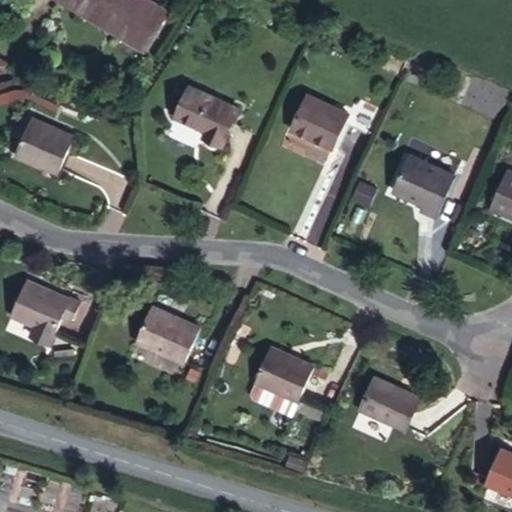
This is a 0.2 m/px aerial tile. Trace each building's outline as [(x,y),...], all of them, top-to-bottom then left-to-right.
[(57,0),(142,51),(146,45),(73,0),(57,0)] [(73,0),(146,45),(166,12),(146,0),(73,0)] [(202,137),(222,147),(239,109),(190,87),(176,117),(206,131),(202,137)] [(334,148),(344,124),(349,115),(308,96),(292,128),(334,148)] [(349,115),(344,124),(371,136),(383,111),(357,98),(349,115)] [(44,167),(59,174),(75,137),(34,118),(16,158),(43,170),(44,167)] [(419,211),(437,218),(456,177),(410,156),(393,192),(423,205),(419,211)] [(511,218),(511,171),(508,169),(490,209),(511,218)] [(36,325),(55,334),(63,318),(70,302),(71,301),(28,281),(13,314),(36,325)] [(63,318),(70,321),(77,305),(70,302),(63,318)] [(138,341),(185,363),(200,329),(153,308),(138,341)] [(55,334),(36,325),(31,336),(50,345),(55,334)] [(256,381),(299,401),(315,366),(272,347),(256,381)] [(361,410),(406,430),(421,398),(375,378),(361,410)] [(487,486),(511,496),(511,453),(503,450),(487,486)]
